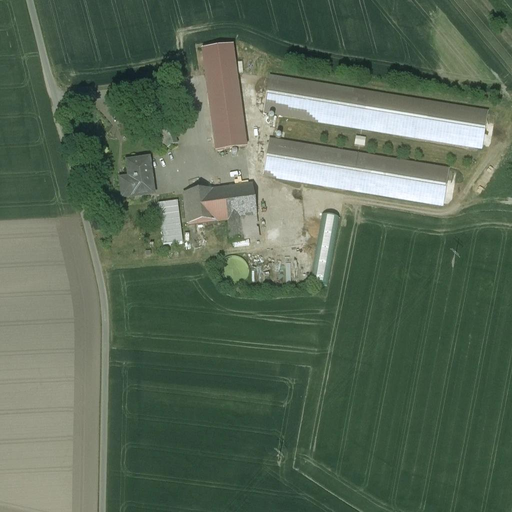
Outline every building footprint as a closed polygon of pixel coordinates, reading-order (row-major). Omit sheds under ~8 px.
[(236,40),(203,45),(218,146),(251,141),(236,40)] [(492,105),(274,70),(268,109),(486,145),(492,105)] [(451,163),(275,133),(268,171),(444,201),(451,163)] [(153,154),(129,157),(131,171),(120,173),(123,194),(158,189),(153,154)] [(256,180),(186,188),(189,221),(231,216),(233,238),(262,235),(256,180)] [(322,216),(314,283),(330,285),(338,218),(322,216)] [(310,284),(317,241),(307,239),(299,282),(310,284)] [(301,259),(303,248),(294,247),(288,283),(296,285),(298,272),(295,271),(296,267),(300,267),(301,259)]
